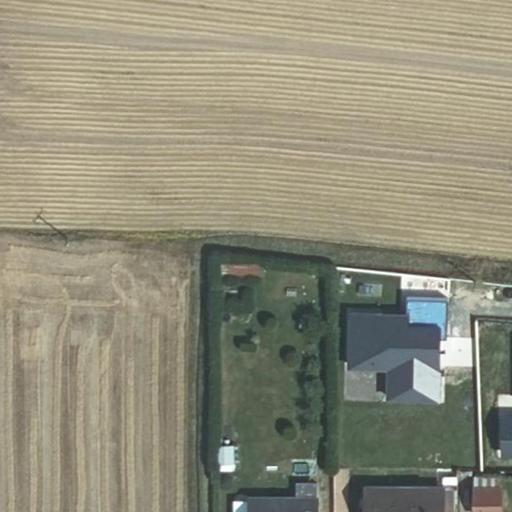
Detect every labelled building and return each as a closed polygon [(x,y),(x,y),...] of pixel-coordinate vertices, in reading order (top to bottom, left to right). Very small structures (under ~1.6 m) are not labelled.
[(410,315),(346,312),(343,370),(385,372),(384,402),(434,404),(437,331),(409,330),(410,315)] [(511,409),(498,410),(499,452),(511,451),(511,409)] [(315,477),(315,460),(292,460),(292,477),(315,477)] [(315,511),(316,481),(294,481),(294,497),(249,497),(249,499),(234,499),(234,511),(315,511)] [(501,511),(501,487),(472,488),(472,511),(501,511)] [(368,511),(443,511),(443,494),(368,494),(368,511)]
